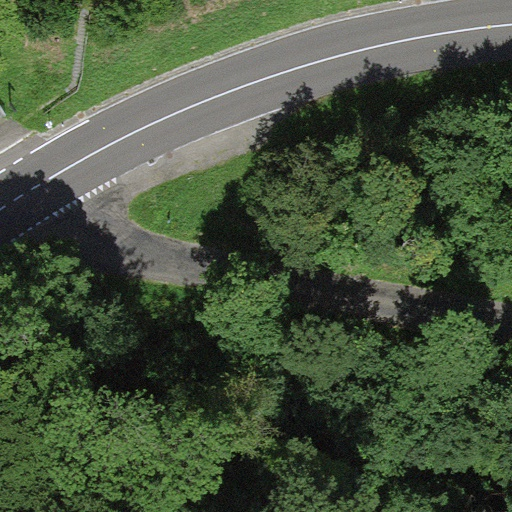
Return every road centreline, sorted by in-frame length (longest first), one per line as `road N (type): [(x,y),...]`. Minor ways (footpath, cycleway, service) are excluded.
road 1 (unclassified): [(44,184),(98,231),(138,252),(511,328)]
road 2 (tertiary): [(511,29),(361,52),(253,83),(44,184)]
